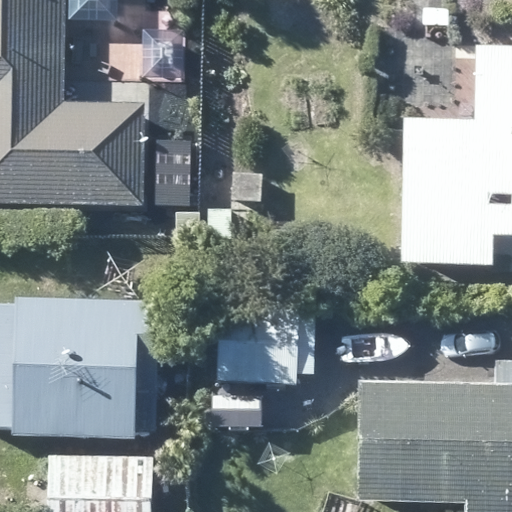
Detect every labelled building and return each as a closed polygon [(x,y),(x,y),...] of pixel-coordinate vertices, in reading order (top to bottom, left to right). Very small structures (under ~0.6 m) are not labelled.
[(0,0),(0,209),(140,213),(143,115),(69,113),(71,0),(0,0)] [(511,48),(473,49),(473,121),(457,121),(399,120),(398,266),(492,267),(492,258),(492,239),(511,238),(511,48)] [(156,302),(13,298),(13,305),(0,305),(0,433),(10,434),(10,440),(135,442),(135,435),(154,435),(156,302)] [(298,305),(217,302),(214,383),(296,386),(298,305)] [(511,511),(511,387),(356,386),(354,504),(463,504),(462,511),(511,511)] [(344,391),(272,390),(272,465),(343,467),(344,391)] [(151,511),(152,459),(47,457),(46,511),(151,511)]
